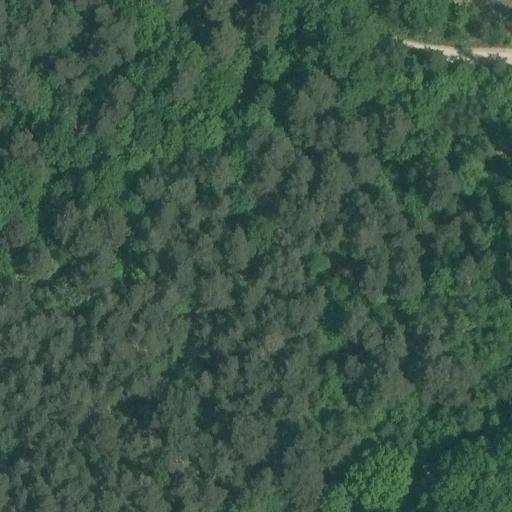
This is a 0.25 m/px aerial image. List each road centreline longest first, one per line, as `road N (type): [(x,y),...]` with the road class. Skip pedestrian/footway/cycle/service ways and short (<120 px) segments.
road 1 (track): [(511,59),(436,58),(332,20),(307,0)]
road 2 (track): [(511,388),(364,511)]
